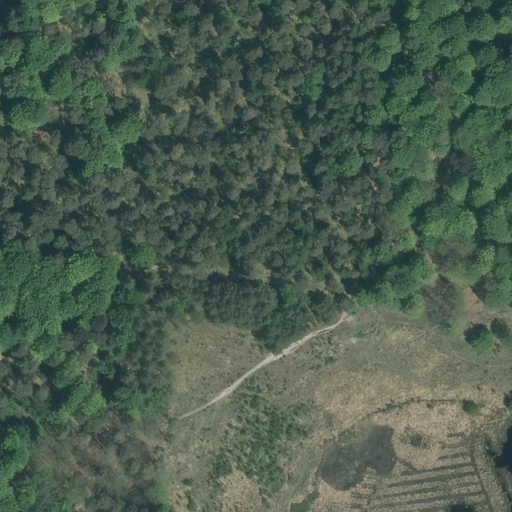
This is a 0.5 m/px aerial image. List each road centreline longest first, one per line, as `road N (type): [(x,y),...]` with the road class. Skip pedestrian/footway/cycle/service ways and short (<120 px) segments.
road 1 (track): [(0,236),(352,283)]
road 2 (track): [(352,283),(363,260),(404,0)]
